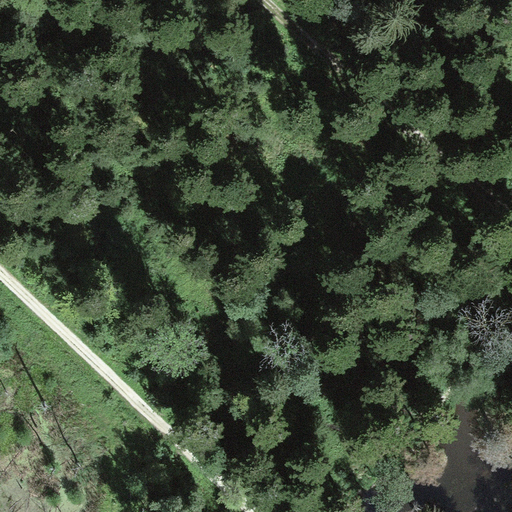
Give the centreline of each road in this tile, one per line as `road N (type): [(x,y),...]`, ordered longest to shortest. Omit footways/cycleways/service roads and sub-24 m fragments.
road 1 (track): [(0,273),(240,511)]
road 2 (track): [(267,0),(511,217)]
